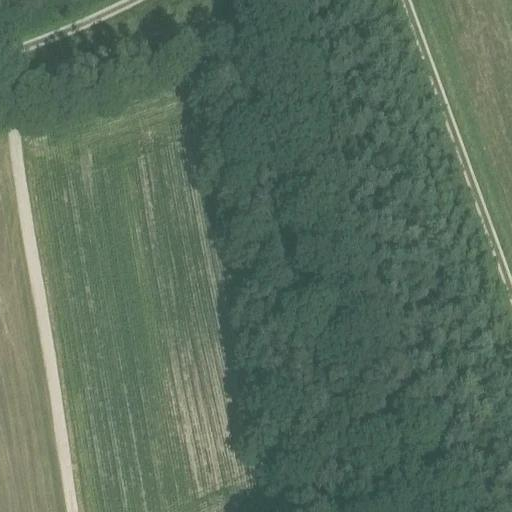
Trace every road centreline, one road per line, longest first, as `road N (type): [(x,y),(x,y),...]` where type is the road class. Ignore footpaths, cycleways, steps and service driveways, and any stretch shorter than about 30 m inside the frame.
road 1 (unclassified): [(511,290),(403,0)]
road 2 (unclassified): [(131,0),(0,56)]
